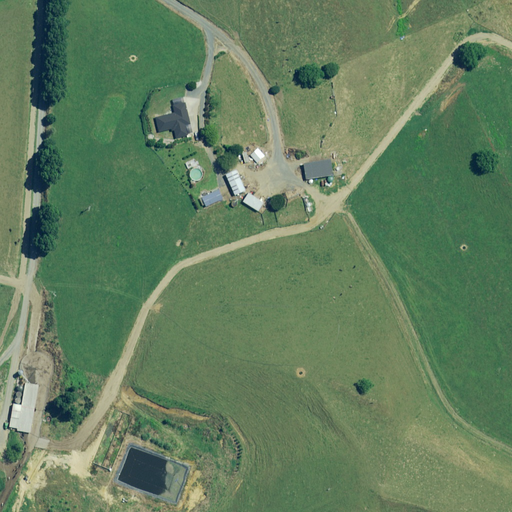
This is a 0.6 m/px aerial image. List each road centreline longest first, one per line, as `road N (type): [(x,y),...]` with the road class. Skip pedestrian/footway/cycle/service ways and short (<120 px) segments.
road 1 (track): [(511,42),(486,29),(473,38),(327,218),(189,266),(153,303),(130,347),(95,446),(38,442),(3,511)]
road 2 (unclassified): [(43,278),(59,0)]
